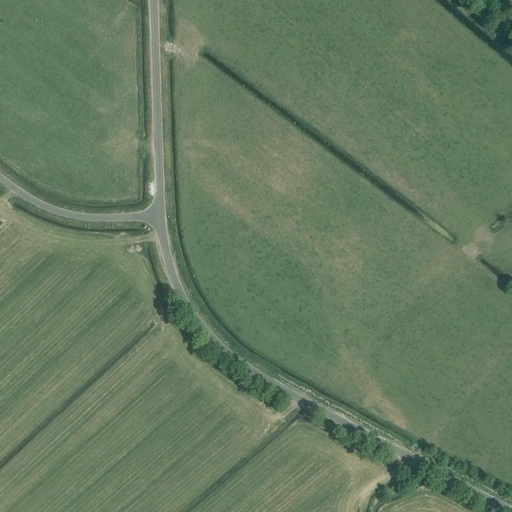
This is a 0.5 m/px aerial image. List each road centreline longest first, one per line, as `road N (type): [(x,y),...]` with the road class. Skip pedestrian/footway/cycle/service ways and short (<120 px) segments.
road 1 (unclassified): [(511,511),(249,372),(217,346),(169,270),(161,216)]
road 2 (unclassified): [(161,216),(154,0)]
road 3 (unclassified): [(0,179),(62,215),(161,216)]
